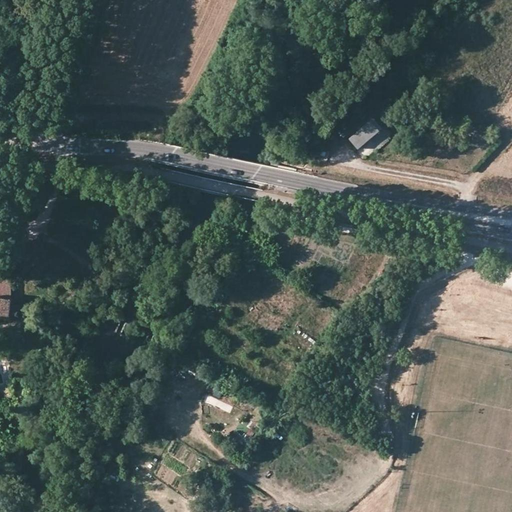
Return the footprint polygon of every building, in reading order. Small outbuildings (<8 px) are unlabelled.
[(346,136),(355,147),(377,128),(368,118),(346,136)] [(356,149),(363,157),(387,135),(380,127),(356,149)] [(0,315),(9,317),(12,298),(11,266),(0,264),(0,315)] [(25,385),(16,386),(16,397),(25,396),(25,385)] [(242,414),(231,433),(241,439),(252,420),(242,414)] [(9,480),(8,476),(12,475),(11,470),(16,468),(14,462),(5,464),(0,465),(0,482),(3,482),(9,480)]
